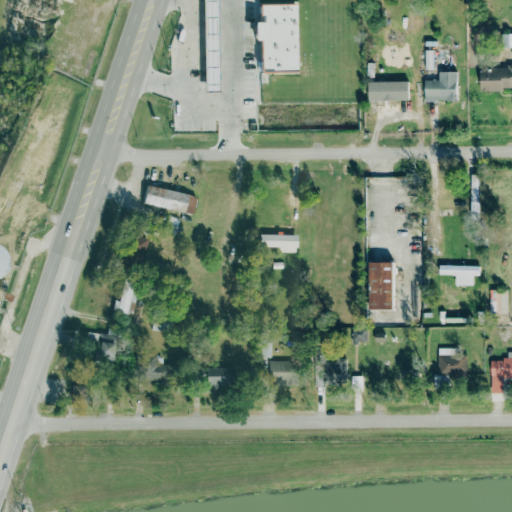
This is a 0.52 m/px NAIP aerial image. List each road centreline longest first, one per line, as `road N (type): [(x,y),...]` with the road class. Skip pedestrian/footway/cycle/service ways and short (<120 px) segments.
road 1 (residential): [(11,424),(511,419)]
road 2 (residential): [(101,153),(511,149)]
road 3 (secondary): [(0,457),(75,227)]
road 4 (secondary): [(75,227),(151,0)]
road 5 (residential): [(511,294),(445,292),(385,232),(396,150)]
